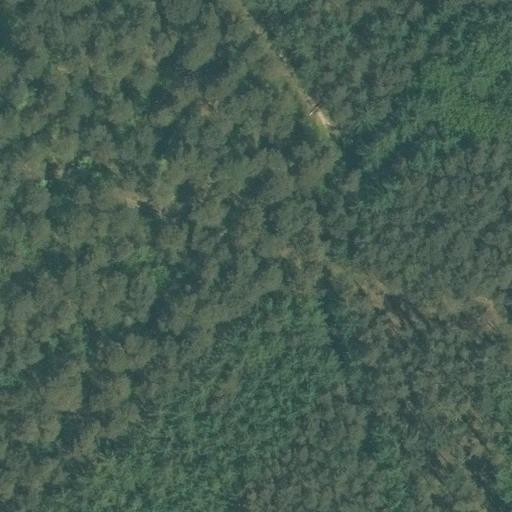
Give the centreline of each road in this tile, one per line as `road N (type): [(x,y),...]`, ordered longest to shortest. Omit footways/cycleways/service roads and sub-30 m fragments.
road 1 (track): [(0,132),(138,201),(337,267),(403,511)]
road 2 (track): [(224,0),(272,38),(316,100),(353,227),(337,267)]
road 3 (track): [(343,193),(511,52)]
